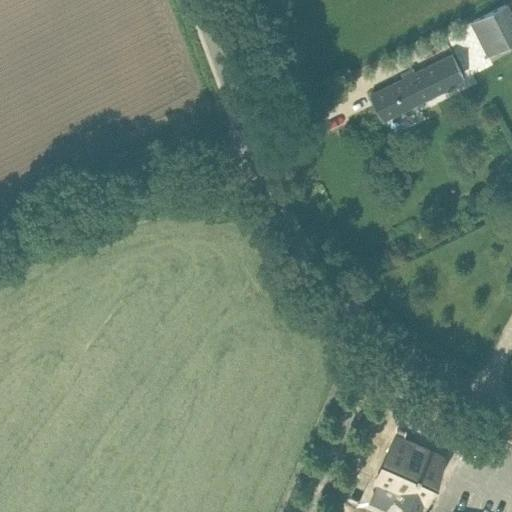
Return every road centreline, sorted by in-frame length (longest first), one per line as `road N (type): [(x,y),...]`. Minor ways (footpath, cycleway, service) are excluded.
road 1 (unclassified): [(511,412),(371,326),(307,253),(252,160)]
road 2 (unclassified): [(0,248),(77,207),(252,160)]
road 3 (unclassified): [(252,160),(191,0)]
